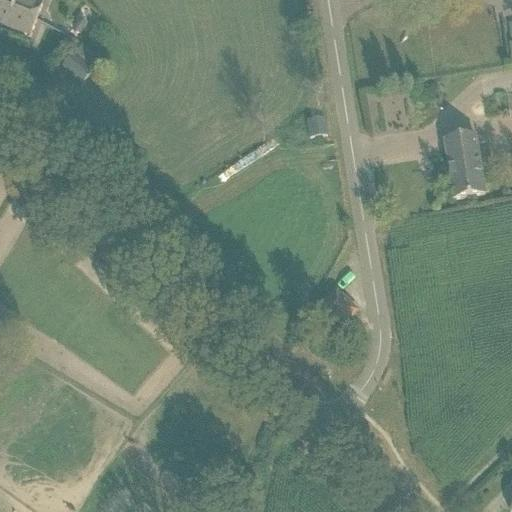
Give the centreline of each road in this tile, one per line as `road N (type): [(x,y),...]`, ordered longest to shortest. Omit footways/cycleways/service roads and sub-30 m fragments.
road 1 (unclassified): [(325,433),(378,358),(378,312),(327,0)]
road 2 (tertiary): [(325,433),(0,125)]
